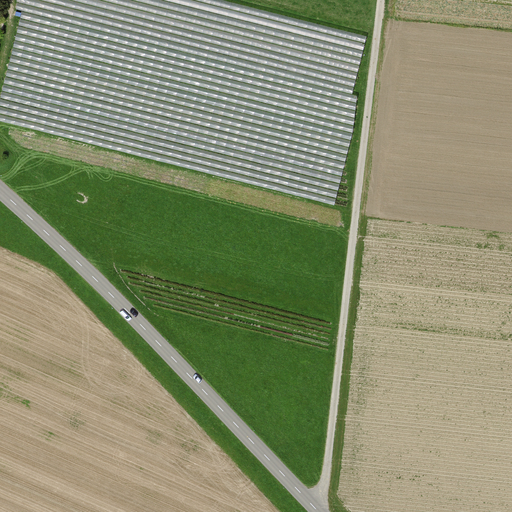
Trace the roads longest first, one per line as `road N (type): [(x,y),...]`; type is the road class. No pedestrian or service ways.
road 1 (track): [(328,511),(384,0)]
road 2 (tertiary): [(0,186),(323,511)]
